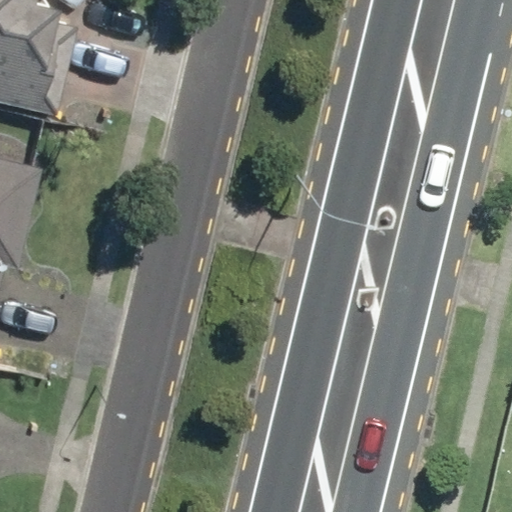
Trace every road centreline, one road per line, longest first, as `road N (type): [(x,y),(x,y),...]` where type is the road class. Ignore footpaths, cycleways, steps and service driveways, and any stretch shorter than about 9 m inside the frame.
road 1 (secondary): [(441,0),(309,511)]
road 2 (residential): [(122,511),(245,0)]
